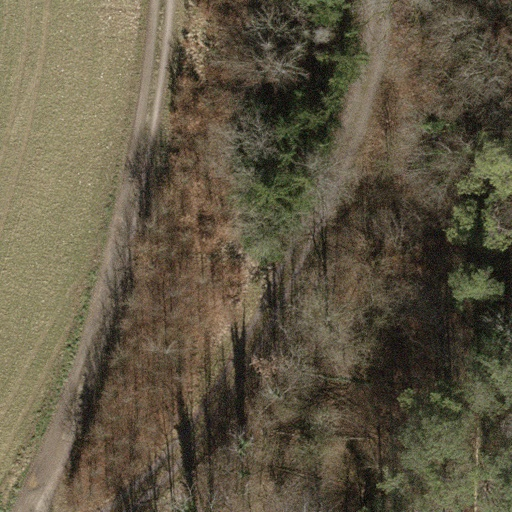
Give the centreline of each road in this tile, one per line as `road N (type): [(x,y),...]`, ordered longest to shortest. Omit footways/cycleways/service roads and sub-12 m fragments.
road 1 (track): [(384,0),(362,109),(229,387),(159,473),(104,511)]
road 2 (track): [(155,0),(158,150),(36,511)]
